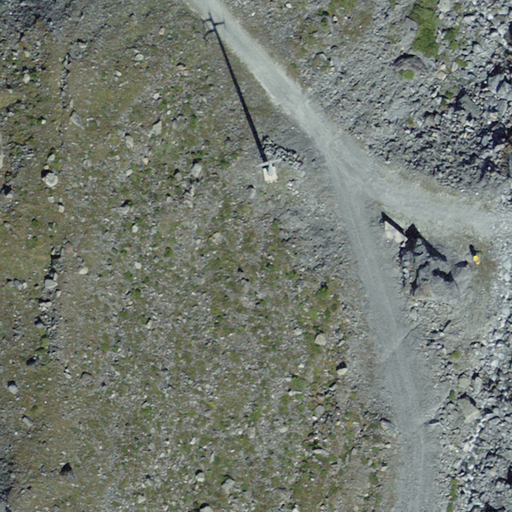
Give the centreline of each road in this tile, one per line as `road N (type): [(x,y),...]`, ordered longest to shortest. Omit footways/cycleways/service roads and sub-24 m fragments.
road 1 (track): [(201,0),(336,145),(463,217),(511,216)]
road 2 (track): [(336,145),(414,440),(408,511)]
